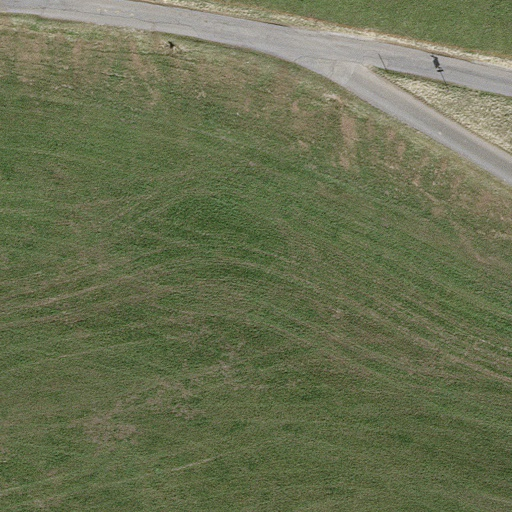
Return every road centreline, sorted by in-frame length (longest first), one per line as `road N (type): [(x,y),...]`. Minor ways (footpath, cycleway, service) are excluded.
road 1 (unclassified): [(321,59),(0,14)]
road 2 (unclassified): [(511,172),(321,59)]
road 3 (unclassified): [(511,91),(321,59)]
